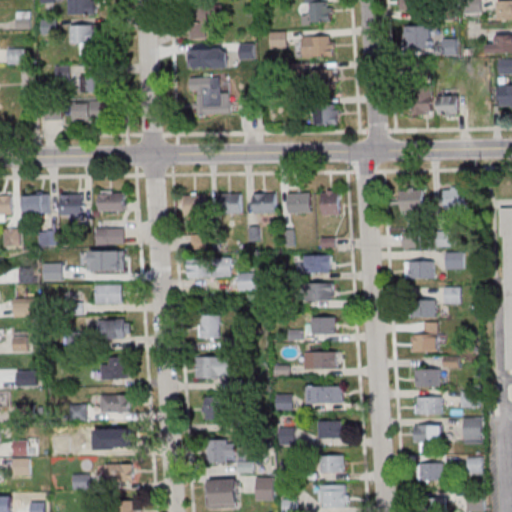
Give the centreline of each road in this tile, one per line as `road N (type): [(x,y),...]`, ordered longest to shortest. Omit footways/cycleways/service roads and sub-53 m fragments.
road 1 (residential): [(176,511),(145,0)]
road 2 (tertiary): [(0,157),(511,147)]
road 3 (residential): [(385,511),(364,152)]
road 4 (residential): [(379,151),(370,0)]
